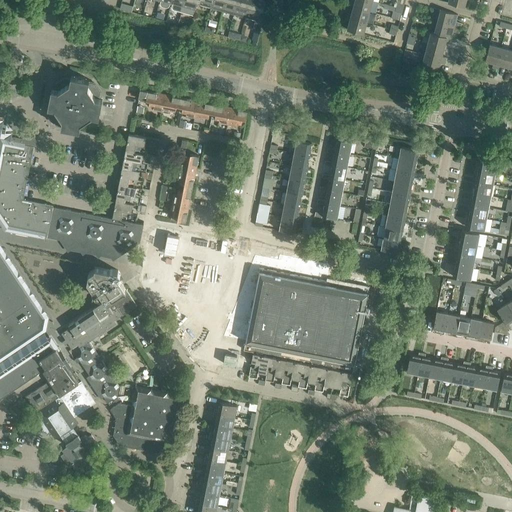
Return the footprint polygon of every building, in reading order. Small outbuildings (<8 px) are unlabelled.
[(172,0),(171,3),(172,4),(172,7),(174,9),(182,11),(184,0),(172,0)] [(200,2),(200,0),(184,0),(182,11),(194,14),(197,1),(199,2),(200,2)] [(226,0),(228,1),(228,0),(212,0),(211,5),(212,5),(223,9),(225,0),(226,0)] [(240,0),(228,0),(228,1),(226,0),(225,0),(223,9),(235,12),(237,3),(240,4),(240,0)] [(253,0),(240,0),(240,4),(237,3),(235,12),(246,15),(249,6),(251,7),(253,0)] [(253,0),(251,7),(249,6),(246,15),(245,17),(255,20),(253,28),(252,28),(251,28),(260,31),(263,19),(266,11),(263,10),(266,1),(261,0),(253,0)] [(373,0),(371,0),(355,0),(353,7),(370,11),(373,0)] [(370,11),(353,7),(351,14),(347,13),(346,17),(367,22),(370,11)] [(402,13),(403,9),(396,7),(395,11),(393,11),(391,17),(400,20),(402,13)] [(458,15),(458,14),(440,10),(438,19),(437,22),(460,28),(462,23),(453,21),(455,14),(458,15)] [(367,22),(346,17),(345,20),(349,21),(347,29),(357,32),(364,34),(367,22)] [(398,26),(400,20),(391,17),(389,24),(392,24),(390,28),(397,31),(399,26),(398,26)] [(459,33),(460,28),(437,22),(434,33),(449,37),(451,31),(459,33)] [(450,41),(451,38),(449,37),(434,33),(431,32),(428,44),(444,48),(446,40),(450,41)] [(442,56),(444,48),(428,44),(425,54),(445,60),(446,57),(442,56)] [(495,68),(501,47),(499,47),(490,44),(485,60),(493,63),(492,67),(495,68)] [(508,67),(511,50),(501,47),(495,68),(499,69),(500,64),(508,67)] [(444,63),(445,60),(425,54),(424,56),(421,66),(438,70),(440,62),(444,63)] [(61,127),(62,127),(79,130),(81,123),(92,116),(99,117),(103,99),(100,98),(101,92),(95,83),(89,82),(90,79),(71,76),(71,79),(64,77),(56,83),(55,89),(52,89),(48,107),(49,107),(48,111),(57,125),(61,126),(61,127)] [(162,112),(165,94),(140,89),(138,98),(146,100),(146,103),(149,104),(149,105),(154,106),(153,110),(162,112)] [(180,106),(181,97),(165,94),(162,112),(170,113),(171,110),(176,110),(176,106),(180,106)] [(194,118),(198,101),(181,97),(180,106),(183,107),(182,112),(186,113),(186,116),(194,118)] [(213,113),(214,104),(198,101),(194,118),(203,120),(204,116),(208,117),(209,112),(213,113)] [(228,125),(231,107),(214,104),(213,113),(216,114),(215,118),(219,119),(219,123),(228,125)] [(248,111),(231,107),(228,125),(236,126),(237,123),(241,124),(242,119),(246,119),(248,111)] [(146,137),(131,134),(129,134),(126,150),(143,154),(135,152),(135,149),(140,150),(141,145),(144,146),(146,137)] [(24,199),(32,158),(35,140),(33,138),(26,136),(24,138),(23,140),(1,136),(0,142),(0,220),(6,229),(28,233),(28,232),(38,234),(38,235),(45,237),(47,237),(53,207),(54,205),(24,199)] [(327,152),(334,153),(335,151),(349,154),(352,141),(337,138),(335,149),(328,148),(327,152)] [(309,156),(312,142),(297,140),(294,153),(309,156)] [(418,150),(401,146),(399,158),(416,161),(418,150)] [(141,163),(143,154),(126,150),(122,167),(140,170),(131,168),(132,165),(137,166),(137,162),(141,163)] [(347,167),(349,154),(335,151),(334,153),(333,162),(325,160),(325,164),(332,166),(332,164),(347,167)] [(307,168),(309,156),(294,153),(292,166),(307,168)] [(180,160),(178,169),(196,172),(199,155),(190,154),(189,157),(185,156),(184,161),(180,160)] [(414,173),(416,161),(399,158),(397,169),(414,173)] [(495,173),(497,161),(480,158),(478,170),(495,173)] [(345,179),(347,167),(332,164),(332,166),(330,174),(323,173),(322,177),(329,179),(330,177),(345,179)] [(304,181),(307,168),(292,166),(289,178),(304,181)] [(138,179),(140,170),(122,167),(119,183),(136,187),(136,186),(128,185),(129,182),(133,183),(134,178),(138,179)] [(192,189),(196,172),(178,169),(177,177),(180,178),(179,183),(184,184),(184,187),(192,189)] [(412,184),(414,173),(397,169),(395,181),(412,184)] [(493,184),(495,173),(478,170),(476,181),(493,184)] [(342,192),(345,179),(330,177),(329,179),(328,187),(320,186),(320,190),(327,191),(327,189),(342,192)] [(302,194),(304,181),(289,178),(287,191),(302,194)] [(410,195),(412,184),(395,181),(392,192),(410,195)] [(491,196),(493,184),(476,181),(474,192),(491,196)] [(135,196),(136,187),(119,183),(116,200),(133,203),(125,201),(126,198),(130,199),(131,195),(135,196)] [(189,205),(192,189),(184,187),(183,190),(178,189),(177,194),(174,193),(172,202),(189,205)] [(340,205),(342,192),(327,189),(327,191),(325,200),(318,199),(317,203),(324,204),(325,202),(340,205)] [(299,207),(302,194),(287,191),(285,204),(299,207)] [(407,207),(410,195),(392,192),(390,204),(407,207)] [(488,207),(491,196),(474,192),(471,204),(488,207)] [(267,204),(268,201),(260,199),(258,212),(269,214),(270,205),(267,204)] [(131,212),(133,203),(116,200),(113,217),(121,219),(122,215),(127,216),(128,211),(131,212)] [(186,222),(189,205),(172,202),(170,210),(173,211),(171,219),(186,222)] [(337,218),(340,205),(325,202),(324,204),(323,213),(316,212),(315,216),(322,217),(322,215),(337,218)] [(297,220),(299,207),(285,204),(282,217),(297,220)] [(405,218),(407,207),(390,204),(388,215),(405,218)] [(486,219),(488,207),(471,204),(469,215),(486,219)] [(140,242),(143,228),(144,224),(121,220),(121,219),(113,217),(112,218),(53,207),(47,237),(125,253),(140,242)] [(267,224),(269,214),(258,212),(255,225),(262,226),(263,223),(267,224)] [(403,230),(405,218),(388,215),(386,226),(403,230)] [(484,230),(486,219),(469,215),(467,227),(484,230)] [(294,233),(297,220),(282,217),(280,230),(294,233)] [(509,230),(511,223),(507,222),(501,221),(499,233),(508,235),(509,230)] [(401,241),(403,230),(386,226),(384,238),(401,241)] [(479,233),(466,231),(462,230),(460,242),(477,245),(479,233)] [(398,253),(401,241),(384,238),(381,249),(398,253)] [(475,256),(477,245),(460,242),(458,253),(475,256)] [(473,268),(475,256),(458,253),(456,265),(473,268)] [(24,293),(23,293),(17,283),(14,283),(9,276),(10,275),(0,259),(0,359),(36,336),(39,318),(28,302),(29,301),(24,293)] [(470,279),(473,268),(456,265),(453,276),(470,279)] [(92,292),(97,299),(102,299),(104,298),(107,303),(127,290),(117,276),(121,274),(118,270),(111,269),(109,270),(95,267),(95,269),(89,273),(87,281),(93,289),(92,292)] [(465,289),(466,282),(455,280),(454,283),(453,291),(457,292),(459,284),(461,285),(461,288),(465,289)] [(477,288),(478,284),(466,282),(465,289),(469,290),(470,287),(477,288)] [(117,319),(127,312),(137,305),(127,290),(107,303),(104,298),(102,299),(97,299),(95,300),(94,304),(95,306),(65,326),(67,329),(62,333),(66,339),(62,341),(65,345),(68,343),(72,349),(78,345),(80,347),(78,357),(74,359),(77,363),(80,361),(90,375),(86,377),(101,399),(104,397),(108,403),(114,399),(116,402),(120,399),(118,396),(119,386),(120,386),(118,383),(121,381),(110,365),(107,367),(102,359),(105,357),(102,353),(99,354),(91,341),(117,323),(113,317),(115,316),(117,319)] [(507,324),(511,320),(511,310),(507,303),(497,310),(499,312),(505,321),(507,324)] [(456,333),(461,310),(450,308),(449,314),(448,313),(445,330),(456,333)] [(468,335),(471,318),(472,312),(461,310),(456,333),(468,335)] [(445,330),(448,313),(436,311),(433,328),(445,330)] [(479,337),(482,320),(471,318),(468,335),(479,337)] [(491,339),(492,332),(494,322),(482,320),(479,337),(491,339)] [(507,324),(505,321),(495,327),(497,330),(501,328),(507,324)] [(0,399),(36,375),(47,367),(65,356),(58,346),(58,347),(54,341),(47,340),(42,343),(42,346),(34,351),(31,350),(25,354),(25,356),(0,372),(0,399)] [(418,374),(423,353),(419,352),(418,356),(410,354),(407,371),(418,374)] [(269,365),(270,356),(253,353),(251,361),(255,362),(254,367),(259,368),(258,371),(267,373),(269,365)] [(430,376),(433,359),(425,357),(426,353),(423,353),(418,374),(430,376)] [(70,367),(72,366),(65,356),(47,367),(49,370),(47,372),(50,375),(48,377),(50,380),(60,395),(81,381),(81,380),(80,382),(76,376),(78,375),(75,371),(74,372),(70,367)] [(285,368),(287,359),(270,356),(269,365),(272,365),(271,370),(275,371),(274,375),(283,376),(285,368)] [(441,378),(445,357),(441,356),(441,360),(433,359),(430,376),(441,378)] [(452,380),(455,363),(447,362),(448,358),(445,357),(441,378),(452,380)] [(302,371),(303,362),(287,359),(285,368),(288,369),(287,373),(292,374),(291,378),(300,380),(302,371)] [(463,382),(467,361),(464,361),(463,365),(455,363),(452,380),(463,382)] [(474,385),(478,368),(470,366),(470,362),(467,361),(463,382),(474,385)] [(318,375),(320,366),(303,362),(302,371),(305,372),(304,376),(308,377),(307,381),(316,383),(318,375)] [(486,387),(490,366),(486,365),(485,369),(478,368),(474,385),(486,387)] [(333,386),(336,369),(320,366),(318,375),(321,375),(320,380),(323,380),(322,384),(333,386)] [(497,389),(500,372),(492,370),(493,366),(490,366),(486,387),(497,389)] [(351,381),(352,373),(353,372),(336,369),(333,386),(341,388),(342,384),(346,385),(347,380),(351,381)] [(511,392),(511,374),(504,373),(501,390),(511,392)] [(39,409),(60,395),(50,380),(26,396),(32,405),(37,406),(39,409)] [(94,399),(81,381),(60,395),(74,416),(84,410),(90,406),(88,403),(94,399)] [(174,393),(164,391),(136,386),(132,405),(120,403),(110,409),(117,418),(113,435),(120,445),(162,453),(165,441),(174,442),(181,404),(174,393)] [(72,418),(74,416),(60,395),(39,409),(41,412),(38,414),(42,420),(39,422),(47,435),(53,430),(55,433),(58,431),(62,437),(75,429),(71,423),(73,421),(72,418)] [(214,409),(214,412),(235,416),(237,405),(220,401),(218,410),(214,409)] [(233,428),(235,416),(214,412),(213,416),(217,416),(215,424),(233,428)] [(254,420),(256,413),(252,412),(251,416),(247,415),(247,419),(250,419),(254,420)] [(230,439),(233,428),(215,424),(214,432),(210,431),(209,435),(230,439)] [(100,447),(98,444),(91,434),(88,436),(86,433),(80,437),(78,434),(72,439),(93,469),(99,465),(97,462),(103,458),(97,449),(100,447)] [(228,450),(230,439),(209,435),(209,438),(213,439),(211,447),(228,450)] [(93,469),(72,439),(66,443),(68,446),(62,450),(64,453),(61,455),(69,467),(72,465),(78,474),(84,470),(86,473),(93,469)] [(226,461),(228,450),(211,447),(210,454),(206,453),(205,457),(226,461)] [(224,472),(226,461),(205,457),(204,460),(208,461),(207,469),(224,472)] [(221,484),(224,472),(207,469),(205,477),(201,476),(200,479),(221,484)] [(219,495),(221,484),(200,479),(200,483),(204,483),(202,491),(219,495)] [(217,506),(219,495),(202,491),(201,499),(197,498),(196,502),(217,506)] [(431,511),(435,498),(412,494),(410,504),(411,505),(410,509),(394,506),(393,511),(431,511)] [(215,511),(217,506),(196,502),(195,505),(199,506),(198,511),(215,511)]
